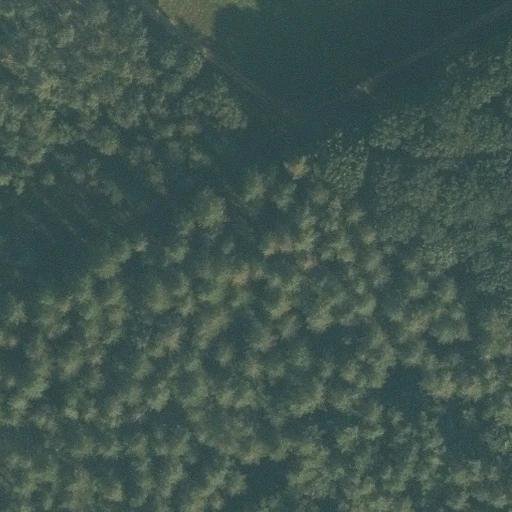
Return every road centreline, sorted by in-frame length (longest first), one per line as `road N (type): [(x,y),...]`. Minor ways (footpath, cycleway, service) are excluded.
road 1 (track): [(0,280),(274,123)]
road 2 (track): [(492,0),(274,123)]
road 3 (track): [(274,123),(115,0)]
